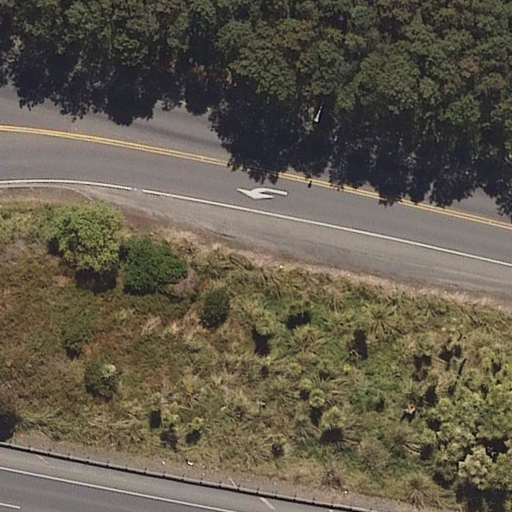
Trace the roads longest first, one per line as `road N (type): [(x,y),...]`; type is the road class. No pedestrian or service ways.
road 1 (secondary): [(0,87),(511,204)]
road 2 (secondary): [(511,246),(147,166),(0,152)]
